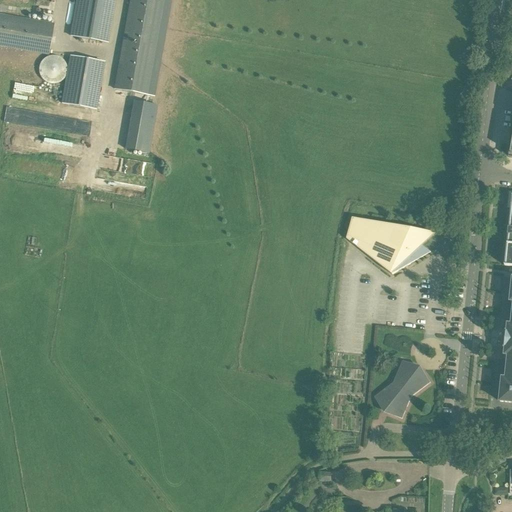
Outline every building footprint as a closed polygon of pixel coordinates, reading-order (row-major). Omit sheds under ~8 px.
[(76,0),(71,36),(107,43),(114,0),(76,0)] [(130,0),(114,89),(153,96),(170,0),(130,0)] [(0,16),(0,46),(48,55),(54,25),(0,16)] [(43,60),(41,62),(40,64),(39,66),(38,69),(39,72),(39,74),(40,77),(41,79),(43,81),(45,82),(48,83),(50,84),(53,84),(56,84),(58,83),(60,82),(62,80),(64,78),(66,76),(66,74),(67,71),(67,68),(66,66),(65,63),(64,61),(62,59),(60,58),(57,57),(55,56),(52,56),(50,56),(47,57),(45,58),(43,60)] [(104,62),(70,56),(62,104),(96,110),(104,62)] [(125,149),(149,153),(157,105),(134,101),(125,149)] [(69,127),(42,124),(41,132),(38,131),(33,144),(33,136),(27,135),(21,132),(22,129),(22,125),(10,120),(5,119),(4,127),(9,129),(7,144),(42,147),(42,152),(47,152),(59,157),(71,162),(77,147),(78,146),(82,135),(83,130),(74,129),(69,127)] [(105,176),(104,185),(115,185),(115,177),(105,176)] [(352,218),(346,239),(392,275),(430,252),(421,245),(433,234),(436,233),(352,218)] [(511,284),(510,302),(511,302),(511,320),(511,326),(508,325),(507,333),(506,333),(505,341),(504,348),(505,349),(504,356),(508,357),(506,379),(502,379),(499,403),(511,404),(511,284)] [(393,383),(374,397),(384,414),(402,419),(411,397),(430,383),(422,370),(421,367),(402,361),(393,383)] [(331,482),(331,480),(331,473),(320,474),(320,482),(331,482)]
